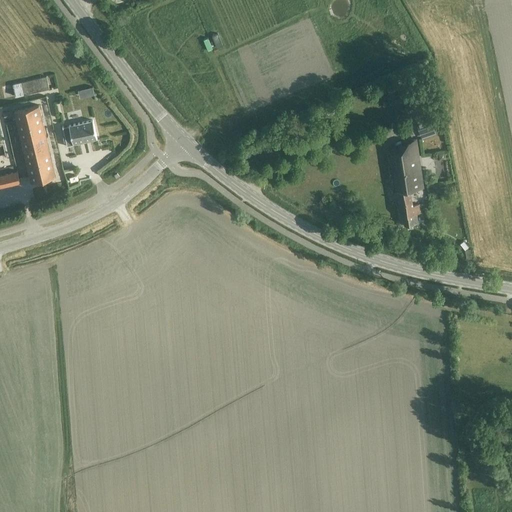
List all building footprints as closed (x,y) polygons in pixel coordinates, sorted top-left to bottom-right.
[(23,95),(48,89),(46,78),(21,83),(23,95)] [(32,183),(55,177),(39,106),(15,111),(32,183)] [(428,116),(414,121),(421,139),(434,134),(428,116)] [(67,146),(97,138),(93,121),(63,128),(67,146)] [(416,214),(421,213),(419,204),(413,205),(409,190),(423,188),(415,139),(388,151),(400,216),(402,216),(404,226),(418,223),(416,214)] [(1,174),(4,186),(20,182),(17,170),(1,174)]
